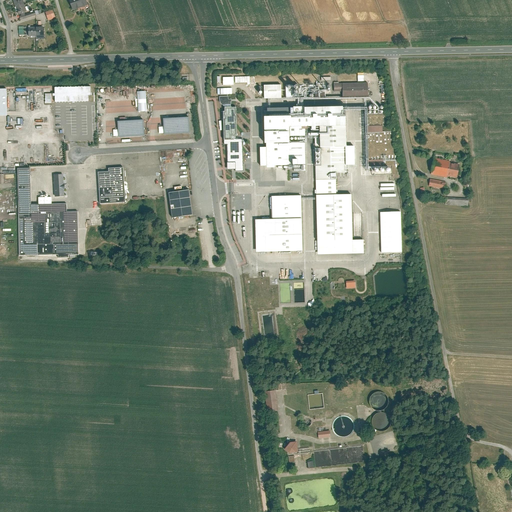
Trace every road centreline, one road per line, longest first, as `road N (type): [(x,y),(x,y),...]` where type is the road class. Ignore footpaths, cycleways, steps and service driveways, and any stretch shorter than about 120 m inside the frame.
road 1 (residential): [(261,476),(237,279),(219,227),(208,144)]
road 2 (residential): [(444,352),(392,52)]
road 3 (secondary): [(392,52),(203,55)]
road 4 (secondary): [(193,55),(10,60)]
road 5 (residential): [(75,151),(208,144)]
road 6 (secondary): [(511,49),(392,52)]
